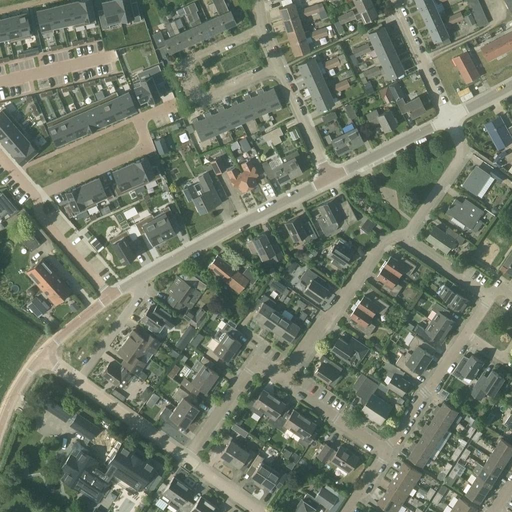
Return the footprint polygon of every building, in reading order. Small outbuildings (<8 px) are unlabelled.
[(90,0),(81,0),(79,1),(83,20),(94,17),(90,0)] [(106,15),(99,16),(102,30),(110,28),(109,23),(120,20),(115,0),(110,0),(103,2),(106,15)] [(129,0),(115,0),(120,20),(132,17),(133,22),(141,21),(138,7),(131,9),(129,0)] [(212,0),(213,2),(217,11),(219,15),(225,28),(236,24),(230,10),(228,11),(223,0),(212,0)] [(352,8),(353,10),(354,13),(373,5),(370,0),(353,0),(356,6),(352,8)] [(79,1),(68,3),(73,22),(83,20),(79,1)] [(188,5),(191,13),(203,38),(214,33),(208,20),(201,23),(196,10),(197,10),(193,2),(188,5)] [(212,13),(217,11),(213,2),(208,5),(212,13)] [(432,2),(419,8),(424,19),(437,13),(432,2)] [(68,3),(58,6),(62,25),(73,22),(68,3)] [(279,8),(283,20),(303,13),(302,10),(302,9),(300,8),(296,9),(294,3),(279,8)] [(321,3),(309,7),(310,11),(311,10),(313,14),(318,12),(320,11),(325,10),(321,3)] [(480,3),(470,7),(472,12),(482,8),(480,3)] [(188,5),(183,7),(187,15),(192,27),(186,30),(192,43),(203,38),(191,13),(188,5)] [(353,10),(344,14),(346,17),(347,17),(349,21),(356,17),(357,19),(361,17),(364,23),(378,16),(373,5),(354,13),(353,10)] [(58,6),(47,8),(52,27),(62,25),(58,6)] [(283,20),(287,32),(302,27),(300,21),(305,19),(304,17),(313,14),(311,10),(310,11),(309,7),(302,10),(303,13),(283,20)] [(47,8),(36,11),(41,30),(52,27),(47,8)] [(482,8),(472,12),(474,17),(484,13),(482,8)] [(460,12),(444,19),(445,22),(462,15),(460,12)] [(26,13),(15,16),(19,35),(30,32),(26,13)] [(437,13),(424,19),(429,30),(442,24),(437,13)] [(484,13),(474,17),(476,22),(486,18),(484,13)] [(339,21),(334,23),(339,34),(344,31),(341,24),(349,21),(347,17),(346,17),(344,14),(337,17),(339,21)] [(471,14),(464,17),(468,26),(475,23),(471,14)] [(208,20),(214,33),(225,28),(219,15),(208,20)] [(462,15),(445,22),(445,23),(447,26),(463,19),(462,15)] [(15,16),(4,18),(9,37),(19,35),(15,16)] [(4,18),(0,19),(0,39),(9,37),(4,18)] [(486,18),(476,22),(478,27),(488,23),(486,18)] [(174,20),(169,22),(181,48),(192,43),(186,30),(180,33),(174,20)] [(170,53),(181,48),(169,22),(165,24),(170,37),(164,40),(160,31),(152,35),(158,48),(166,45),(170,53)] [(450,41),(442,24),(429,30),(434,41),(441,38),(444,44),(450,41)] [(330,26),(317,31),(318,34),(319,34),(321,37),(328,35),(327,31),(331,30),(330,26)] [(304,32),(302,27),(287,32),(291,43),(311,36),(310,33),(309,30),(304,32)] [(383,27),(369,33),(372,40),(374,45),(388,38),(383,27)] [(312,40),(321,37),(319,34),(318,34),(317,31),(310,33),(311,36),(291,43),(295,55),(310,50),(307,43),(312,42),(312,40)] [(511,46),(506,35),(494,41),(501,54),(511,48),(511,46)] [(388,38),(374,45),(376,49),(379,56),(393,49),(388,38)] [(488,61),(501,54),(494,41),(481,48),(488,61)] [(368,43),(359,47),(361,50),(363,50),(364,54),(371,51),(369,47),(368,43)] [(356,58),(364,54),(363,50),(361,50),(359,47),(352,50),(356,58)] [(372,59),(376,66),(378,65),(382,63),(384,67),(398,60),(393,49),(379,56),(372,59)] [(460,70),(473,63),(467,51),(454,58),(460,70)] [(337,57),(328,60),(330,64),(331,63),(333,67),(340,64),(337,57)] [(299,64),(304,76),(318,69),(323,67),(322,63),(320,61),(315,63),(313,58),(299,64)] [(318,69),(304,76),(309,87),(323,81),(321,75),(326,73),(325,70),(333,67),(331,63),(330,64),(328,60),(322,63),(323,67),(318,69)] [(378,65),(376,66),(369,69),(371,73),(373,72),(374,76),(381,73),(382,75),(386,72),(389,78),(403,71),(398,60),(384,67),(379,69),(378,65)] [(480,76),(473,63),(460,70),(467,83),(480,76)] [(141,84),(135,87),(141,102),(147,99),(151,98),(152,100),(159,97),(154,84),(163,80),(157,66),(148,70),(151,77),(140,81),(141,84)] [(362,72),(359,74),(363,84),(363,83),(367,82),(366,80),(374,76),(373,72),(371,73),(369,69),(362,72)] [(342,86),(343,90),(350,87),(347,80),(339,83),(340,87),(342,86)] [(309,87),(314,98),(328,92),(323,81),(309,87)] [(367,82),(363,83),(368,94),(374,91),(369,81),(367,82)] [(335,93),(343,90),(342,86),(340,87),(339,83),(332,86),(335,93)] [(389,87),(396,101),(402,114),(408,110),(412,117),(425,110),(418,97),(405,103),(402,97),(402,98),(395,84),(389,87)] [(387,87),(378,91),(382,98),(384,97),(387,103),(394,100),(387,87)] [(262,89),(257,91),(258,95),(260,94),(267,111),(281,106),(273,89),(264,93),(262,89)] [(128,92),(118,96),(126,114),(136,110),(128,92)] [(333,103),(328,92),(314,98),(319,110),(333,103)] [(249,94),(243,97),(245,101),(247,100),(254,117),(267,111),(260,94),(258,95),(251,99),(249,94)] [(118,96),(108,100),(116,118),(126,114),(118,96)] [(108,100),(98,105),(106,123),(116,118),(108,100)] [(236,100),(230,103),(232,107),(234,106),(241,123),(254,117),(247,100),(245,101),(238,104),(236,100)] [(357,116),(350,104),(344,107),(351,119),(357,116)] [(98,105),(88,109),(96,127),(106,123),(98,105)] [(223,106),(217,109),(219,113),(220,112),(228,129),(241,123),(234,106),(232,107),(224,110),(223,106)] [(1,109),(0,110),(0,125),(8,118),(1,109)] [(88,109),(78,113),(86,131),(96,127),(88,109)] [(380,121),(384,131),(397,124),(389,110),(379,115),(376,110),(366,115),(372,125),(380,121)] [(324,123),(335,118),(337,117),(334,111),(322,117),(324,123)] [(210,112),(204,114),(206,118),(207,118),(215,135),(228,129),(220,112),(219,113),(211,116),(210,112)] [(78,113),(68,118),(76,136),(86,131),(78,113)] [(511,125),(507,129),(500,116),(485,124),(499,149),(511,141),(511,125)] [(8,118),(0,125),(0,138),(0,139),(15,126),(8,118)] [(68,118),(59,122),(66,140),(76,136),(68,118)] [(197,118),(192,120),(194,124),(201,141),(215,135),(207,118),(206,118),(198,122),(197,118)] [(59,122),(48,127),(56,145),(66,140),(59,122)] [(15,126),(0,139),(8,147),(22,134),(15,126)] [(268,132),(272,139),(274,145),(281,142),(278,136),(283,134),(279,127),(268,132)] [(343,134),(351,148),(363,142),(356,127),(343,134)] [(266,142),(272,139),(268,132),(263,135),(266,142)] [(22,134),(8,147),(15,155),(30,142),(22,134)] [(338,154),(351,148),(343,134),(331,140),(329,134),(324,136),(328,144),(332,142),(338,154)] [(159,154),(169,151),(164,137),(154,141),(159,154)] [(245,138),(239,141),(245,152),(251,149),(245,138)] [(30,142),(15,155),(22,164),(37,151),(30,142)] [(283,163),(291,177),(302,172),(299,165),(303,163),(296,150),(281,157),(283,163)] [(498,155),(493,163),(499,167),(502,164),(499,162),(501,158),(507,155),(505,151),(498,155)] [(146,157),(134,162),(142,180),(153,175),(155,179),(161,177),(156,165),(151,168),(146,157)] [(209,162),(216,174),(225,170),(219,157),(209,162)] [(279,183),(291,177),(283,163),(281,157),(263,166),(270,180),(276,176),(279,183)] [(245,171),(242,172),(249,187),(257,184),(253,177),(258,174),(254,166),(254,167),(250,159),(241,164),(245,171)] [(134,162),(124,166),(132,184),(142,180),(134,162)] [(117,182),(111,185),(117,196),(123,193),(121,189),(132,184),(124,166),(112,171),(117,182)] [(242,191),(249,187),(242,172),(239,174),(235,167),(226,171),(230,179),(233,187),(239,184),(242,191)] [(502,182),(505,176),(494,168),(490,174),(502,182)] [(474,170),(464,185),(477,194),(477,193),(489,175),(481,169),(478,173),(474,170)] [(198,177),(204,188),(195,192),(192,185),(183,189),(189,200),(193,198),(200,212),(214,205),(213,202),(219,199),(210,181),(211,180),(207,173),(198,177)] [(99,177),(87,182),(95,200),(106,196),(108,200),(114,197),(109,186),(104,188),(99,177)] [(87,182),(76,187),(84,205),(95,200),(87,182)] [(166,183),(161,186),(163,192),(169,189),(166,183)] [(70,203),(64,205),(69,217),(75,214),(74,210),(84,205),(76,187),(65,192),(70,203)] [(0,213),(3,216),(16,205),(3,191),(0,194),(0,213)] [(324,216),(317,219),(326,236),(334,231),(335,230),(338,226),(338,225),(338,222),(345,218),(348,225),(357,220),(348,203),(340,208),(338,204),(335,198),(319,206),(324,216)] [(479,219),(480,216),(484,211),(466,198),(463,203),(456,198),(447,212),(454,217),(452,220),(464,228),(466,225),(477,232),(483,222),(479,219)] [(134,206),(123,212),(126,218),(137,213),(134,206)] [(164,213),(154,218),(164,238),(175,233),(169,220),(174,217),(168,206),(162,209),(164,213)] [(317,237),(311,225),(304,228),(298,217),(285,224),(294,241),(303,237),(306,243),(317,237)] [(141,220),(135,223),(141,234),(146,231),(153,244),(164,238),(154,218),(143,224),(141,220)] [(368,218),(363,224),(370,230),(375,224),(368,218)] [(130,227),(136,236),(141,234),(135,223),(129,226),(130,227)] [(18,232),(34,250),(43,242),(27,224),(18,232)] [(455,241),(461,245),(465,238),(449,227),(445,233),(436,226),(427,239),(447,252),(455,241)] [(130,227),(126,229),(133,240),(137,238),(136,236),(130,227)] [(123,237),(112,243),(123,262),(135,255),(128,243),(133,240),(126,229),(120,233),(123,237)] [(276,243),(271,246),(265,234),(247,243),(252,253),(258,251),(262,259),(271,254),(275,261),(283,256),(276,243)] [(95,237),(90,242),(98,252),(103,247),(95,237)] [(334,245),(327,255),(334,259),(331,263),(340,269),(342,265),(344,266),(346,263),(347,264),(349,264),(350,262),(351,261),(350,259),(349,258),(350,256),(346,253),(348,250),(350,248),(339,240),(335,246),(334,245)] [(511,251),(503,265),(508,269),(507,270),(511,273),(511,251)] [(218,255),(208,268),(238,292),(248,281),(252,284),(256,278),(245,270),(242,274),(218,255)] [(383,265),(400,277),(402,274),(406,273),(410,276),(417,266),(405,258),(402,263),(391,256),(387,262),(385,261),(383,265)] [(42,289),(57,276),(42,259),(27,272),(42,289)] [(398,279),(400,277),(383,265),(380,269),(381,271),(377,276),(388,283),(384,289),(396,296),(403,286),(399,284),(398,279)] [(314,280),(318,275),(307,268),(300,278),(308,284),(304,291),(318,301),(327,289),(314,280)] [(171,294),(167,300),(181,310),(185,304),(196,289),(197,287),(203,291),(207,285),(189,272),(187,276),(185,275),(184,274),(181,275),(178,276),(170,287),(175,291),(172,294),(171,294)] [(70,290),(57,276),(42,289),(55,304),(70,290)] [(445,285),(439,294),(450,302),(447,306),(458,313),(460,309),(462,310),(464,308),(465,306),(466,306),(470,301),(461,295),(464,290),(454,283),(450,288),(445,285)] [(356,304),(373,316),(375,313),(379,312),(383,315),(390,305),(379,297),(375,302),(364,295),(361,301),(359,300),(356,304)] [(260,326),(272,308),(276,303),(267,296),(253,316),(259,321),(257,324),(260,326)] [(36,297),(27,304),(38,316),(46,309),(36,297)] [(74,302),(69,307),(74,312),(80,307),(74,302)] [(437,313),(432,321),(448,332),(451,327),(452,328),(455,323),(447,316),(450,311),(436,302),(431,309),(437,313)] [(371,319),(373,316),(356,304),(353,309),(355,310),(351,316),(361,323),(358,328),(369,336),(376,326),(372,323),(371,319)] [(150,306),(141,319),(155,329),(161,322),(170,329),(178,318),(166,309),(165,311),(162,315),(154,309),(150,306)] [(188,309),(183,316),(197,327),(207,313),(200,307),(195,314),(188,309)] [(281,314),(272,308),(260,326),(263,328),(265,324),(271,329),(281,314)] [(290,320),(281,314),(271,329),(277,333),(275,336),(277,338),(290,320)] [(293,316),(290,320),(277,338),(280,340),(283,337),(289,341),(299,327),(295,323),(298,319),(293,316)] [(229,319),(227,323),(234,328),(237,325),(229,319)] [(419,324),(415,330),(430,341),(430,340),(433,336),(442,342),(446,337),(445,336),(447,333),(448,332),(432,321),(426,330),(423,329),(424,328),(419,324)] [(218,330),(215,335),(215,337),(216,338),(215,338),(219,341),(237,354),(239,351),(237,350),(237,347),(240,342),(234,338),(239,331),(237,330),(234,328),(227,323),(226,322),(221,329),(218,330)] [(183,334),(190,339),(196,330),(189,325),(183,334)] [(133,330),(125,341),(144,354),(147,349),(153,353),(160,342),(148,334),(145,338),(133,330)] [(408,351),(427,364),(433,355),(432,354),(436,349),(415,335),(408,345),(411,347),(408,351)] [(340,337),(333,348),(338,352),(339,353),(340,356),(344,359),(358,356),(360,357),(362,353),(364,355),(368,349),(354,339),(352,337),(348,343),(340,337)] [(140,359),(144,354),(125,341),(117,352),(130,360),(126,366),(138,374),(145,363),(140,359)] [(210,348),(206,353),(217,361),(220,355),(227,360),(231,356),(233,355),(235,357),(237,354),(219,341),(213,350),(210,348)] [(402,354),(396,364),(416,378),(420,372),(421,373),(427,364),(408,351),(405,355),(402,354)] [(182,354),(178,359),(184,363),(187,357),(182,354)] [(465,366),(459,362),(452,373),(463,380),(467,374),(473,378),(483,362),(472,355),(465,366)] [(203,364),(197,373),(215,385),(217,382),(214,380),(218,374),(211,369),(214,364),(204,356),(200,361),(203,364)] [(323,363),(315,374),(334,387),(341,376),(339,374),(343,368),(331,360),(327,366),(323,363)] [(387,361),(384,367),(395,374),(387,385),(402,395),(410,383),(402,378),(397,375),(400,370),(387,361)] [(128,381),(134,373),(123,365),(119,370),(110,363),(102,374),(117,385),(122,378),(128,381)] [(171,368),(168,372),(173,376),(177,372),(171,368)] [(186,376),(181,383),(194,392),(197,394),(200,389),(205,392),(208,387),(211,387),(213,388),(215,385),(197,373),(191,369),(186,376)] [(480,378),(471,392),(481,399),(487,390),(494,394),(505,378),(503,377),(504,376),(499,373),(498,374),(493,370),(488,377),(483,373),(480,378)] [(142,371),(138,376),(144,380),(147,375),(142,371)] [(373,394),(379,385),(367,376),(356,393),(363,398),(361,399),(363,405),(364,406),(362,409),(368,413),(366,415),(380,424),(392,406),(373,394)] [(359,377),(353,386),(358,389),(364,380),(359,377)] [(176,407),(192,418),(198,408),(187,400),(191,395),(179,387),(172,397),(180,402),(176,407)] [(257,407),(263,411),(273,396),(263,389),(256,399),(251,396),(245,406),(253,412),(257,407)] [(144,402),(148,397),(143,393),(139,398),(144,402)] [(273,396),(263,411),(270,416),(267,421),(275,427),(282,417),(278,414),(285,403),(273,396)] [(447,397),(445,400),(457,407),(459,404),(447,397)] [(435,409),(452,420),(458,411),(444,402),(441,407),(438,405),(435,409)] [(185,427),(192,418),(176,407),(173,412),(165,407),(158,416),(170,425),(173,419),(185,427)] [(287,420),(282,417),(275,427),(284,432),(287,427),(294,432),(305,416),(294,409),(287,420)] [(436,415),(433,420),(447,429),(452,420),(435,409),(433,413),(436,415)] [(98,428),(78,415),(70,426),(91,439),(98,428)] [(305,416),(294,432),(301,436),(297,441),(306,447),(313,437),(308,434),(315,424),(305,416)] [(426,423),(424,427),(441,438),(447,429),(433,420),(429,425),(426,423)] [(424,433),(421,438),(435,447),(441,438),(424,427),(421,431),(424,433)] [(224,463),(227,465),(239,446),(230,441),(232,437),(227,434),(220,444),(225,448),(220,455),(226,459),(224,463)] [(414,441),(412,445),(429,456),(435,447),(421,438),(417,444),(414,441)] [(496,448),(511,458),(511,453),(511,452),(511,445),(501,438),(496,448)] [(108,466),(105,470),(109,473),(110,473),(111,474),(108,478),(112,480),(132,494),(138,486),(141,488),(143,485),(147,488),(158,472),(153,469),(156,465),(143,457),(141,460),(133,454),(135,451),(121,443),(106,465),(108,466)] [(327,458),(348,472),(358,458),(340,446),(336,451),(333,449),(326,444),(317,457),(325,461),(327,458)] [(423,466),(429,456),(412,445),(409,449),(413,451),(409,457),(423,466)] [(248,453),(239,446),(227,465),(230,467),(232,463),(238,467),(243,460),(248,464),(256,453),(250,449),(248,453)] [(511,458),(496,448),(490,457),(504,466),(507,460),(510,463),(511,459),(511,458)] [(111,474),(110,473),(109,473),(105,470),(96,464),(97,461),(81,450),(76,457),(71,454),(62,468),(67,471),(62,478),(78,489),(97,502),(112,480),(108,478),(111,474)] [(293,454),(290,459),(296,463),(299,458),(293,454)] [(255,484),(258,486),(270,467),(261,462),(264,458),(258,455),(251,465),(256,469),(252,476),(258,480),(255,484)] [(490,457),(484,466),(501,477),(503,473),(500,471),(504,466),(490,457)] [(290,460),(286,466),(291,469),(295,464),(290,460)] [(405,463),(398,473),(415,484),(422,474),(405,463)] [(312,466),(309,471),(315,475),(318,470),(312,466)] [(484,466),(478,475),(492,484),(495,479),(499,481),(501,477),(484,466)] [(270,467),(258,486),(261,488),(262,486),(265,485),(269,488),(273,483),(278,487),(280,485),(287,474),(281,470),(279,474),(270,467)] [(398,473),(392,483),(409,494),(415,484),(398,473)] [(478,475),(472,484),(489,495),(492,491),(488,489),(492,484),(478,475)] [(162,482),(155,493),(160,496),(159,497),(168,504),(171,499),(182,483),(173,477),(167,486),(162,482)] [(171,499),(168,504),(176,510),(175,511),(182,511),(190,502),(185,498),(191,490),(182,483),(171,499)] [(392,483),(385,493),(402,504),(409,494),(392,483)] [(487,499),(489,495),(472,484),(466,493),(480,502),(484,497),(487,499)] [(307,492),(293,511),(313,511),(320,502),(328,508),(329,508),(336,497),(323,488),(322,487),(314,498),(307,492)] [(391,511),(396,511),(402,504),(385,493),(379,504),(391,511)] [(190,502),(182,511),(202,511),(209,503),(200,496),(194,505),(190,502)] [(453,508),(458,511),(473,511),(476,509),(459,498),(453,508)] [(216,511),(219,509),(209,503),(202,511),(216,511)]
